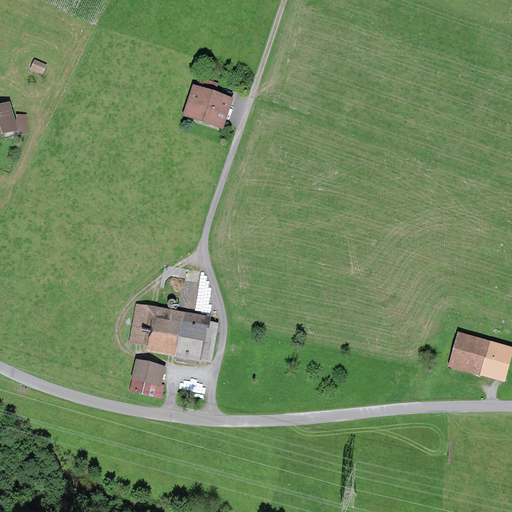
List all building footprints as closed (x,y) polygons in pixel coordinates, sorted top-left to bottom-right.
[(35,62),(32,69),(42,74),(45,67),(35,62)] [(209,96),(212,84),(201,80),(188,115),(219,125),(227,102),(209,96)] [(9,108),(0,110),(0,133),(11,131),(7,119),(12,118),(9,108)] [(196,365),(197,359),(208,361),(214,332),(216,332),(218,325),(207,323),(208,319),(194,316),(194,317),(137,306),(130,343),(151,347),(151,351),(188,358),(187,364),(196,365)] [(480,340),(460,334),(451,366),(482,375),(483,370),(503,375),(510,349),(480,340)] [(153,397),(160,370),(138,364),(131,392),(153,397)]
